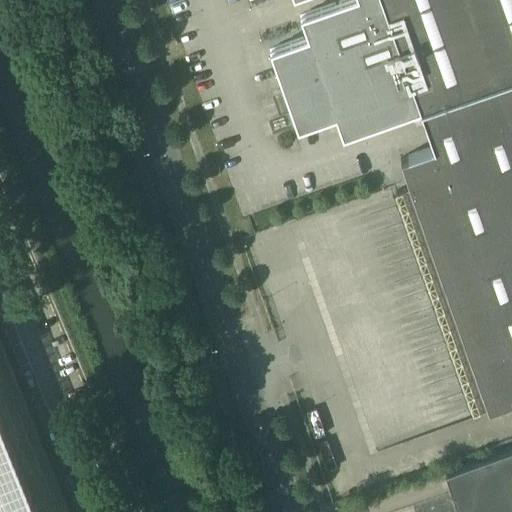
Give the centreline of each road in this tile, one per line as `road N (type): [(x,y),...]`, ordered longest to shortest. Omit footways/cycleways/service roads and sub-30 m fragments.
road 1 (unclassified): [(291,511),(116,0)]
road 2 (unknown): [(203,0),(256,162),(295,168),(424,131)]
